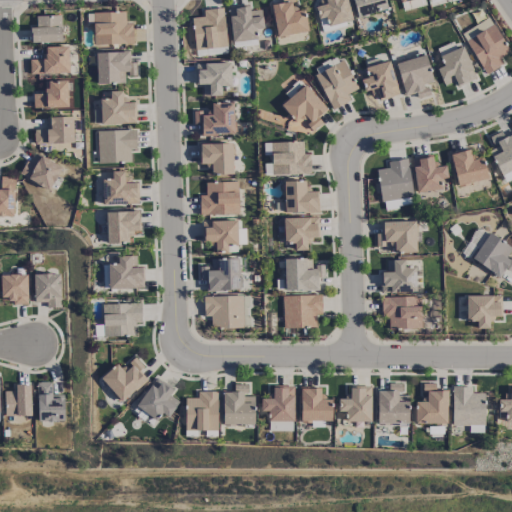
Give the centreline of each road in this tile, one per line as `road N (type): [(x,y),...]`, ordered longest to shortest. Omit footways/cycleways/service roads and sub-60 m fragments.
road 1 (residential): [(354,357),(348,189),(355,147),(377,133),(469,116),(511,93)]
road 2 (residential): [(186,346),(177,328),(163,0)]
road 3 (residential): [(511,357),(208,357),(186,346)]
road 4 (residential): [(0,132),(1,0)]
